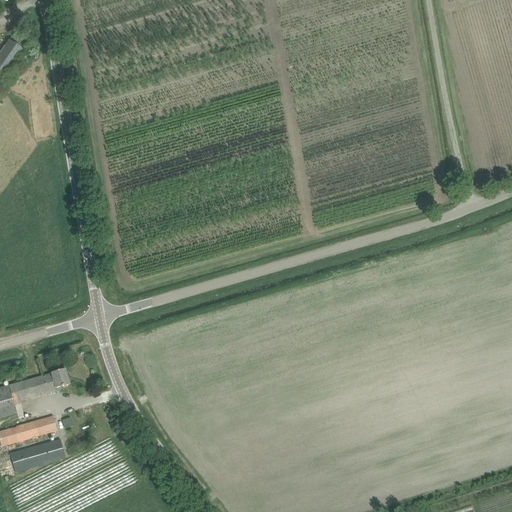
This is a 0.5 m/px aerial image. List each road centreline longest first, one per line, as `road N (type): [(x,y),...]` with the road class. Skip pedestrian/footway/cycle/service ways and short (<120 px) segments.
road 1 (unclassified): [(101,316),(399,231),(511,190)]
road 2 (unclassified): [(101,316),(46,0)]
road 3 (unclassified): [(203,511),(132,416),(112,372),(101,316)]
